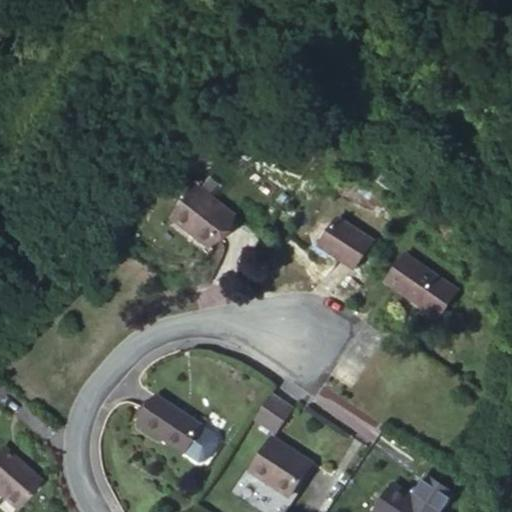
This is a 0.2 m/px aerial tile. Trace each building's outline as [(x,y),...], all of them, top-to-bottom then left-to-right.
[(196,191),(173,225),(213,252),(236,218),(196,191)] [(341,223),(321,252),(354,276),(376,246),(341,223)] [(389,289),(425,315),(447,284),(408,259),(389,289)] [(447,284),(425,315),(441,326),(462,293),(447,284)] [(155,393),(135,423),(181,454),(202,424),(155,393)] [(270,396),(252,422),(278,439),(296,413),(270,396)] [(3,440),(0,442),(0,502),(6,509),(39,474),(3,440)] [(272,440),(250,474),(288,499),(310,464),(272,440)] [(428,511),(390,486),(371,511),(428,511)]
